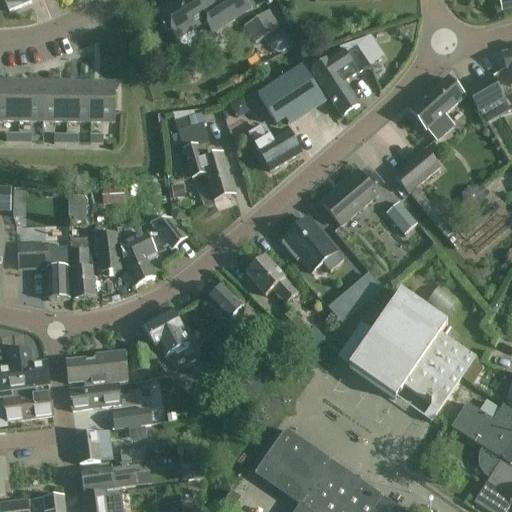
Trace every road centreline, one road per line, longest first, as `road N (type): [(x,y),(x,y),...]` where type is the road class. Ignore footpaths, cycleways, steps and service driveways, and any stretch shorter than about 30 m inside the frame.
road 1 (residential): [(441,57),(182,285),(119,316),(55,328)]
road 2 (residential): [(75,511),(55,328)]
